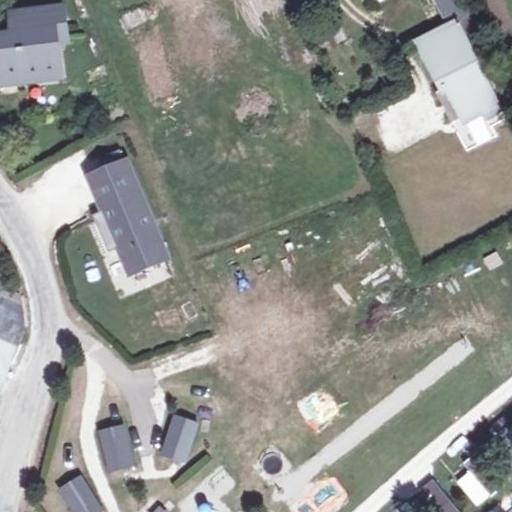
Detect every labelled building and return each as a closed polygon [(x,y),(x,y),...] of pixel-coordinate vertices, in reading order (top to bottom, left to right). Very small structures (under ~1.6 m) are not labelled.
[(469,18),(460,0),(436,0),(444,15),(451,27),(469,18)] [(67,30),(64,8),(17,14),(20,35),(0,37),(0,66),(1,76),(24,73),(26,82),(62,78),(57,32),(67,30)] [(472,58),(484,52),(469,18),(451,27),(420,43),(444,90),(437,94),(453,124),(482,109),(487,119),(501,112),(472,58)] [(128,166),(92,181),(106,212),(94,217),(110,254),(121,249),(132,274),(167,259),(128,166)] [(381,242),(372,213),(358,217),(367,246),(381,242)] [(0,394),(6,378),(26,332),(21,296),(12,293),(0,268),(0,394)] [(302,413),(319,432),(343,412),(326,393),(302,413)] [(199,426),(174,418),(161,455),(186,463),(199,426)] [(124,424),(99,431),(109,469),(134,462),(124,424)] [(511,426),(450,473),(475,506),(511,478),(511,426)] [(221,495),(236,483),(221,466),(207,479),(221,495)] [(81,475),(58,490),(71,511),(101,511),(103,511),(81,475)] [(427,511),(460,511),(433,478),(413,494),(427,511)] [(286,510),(287,511),(323,511),(336,501),(317,480),(286,510)]
